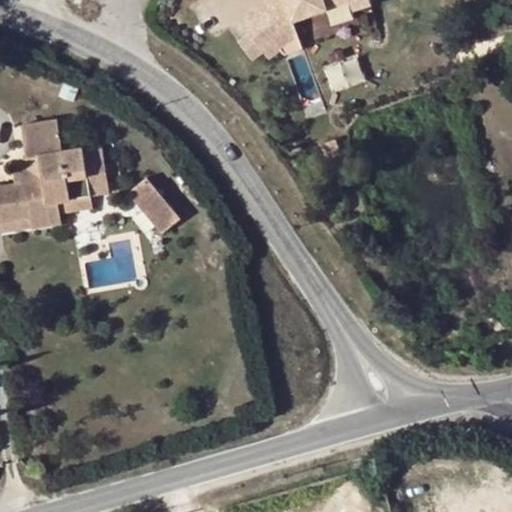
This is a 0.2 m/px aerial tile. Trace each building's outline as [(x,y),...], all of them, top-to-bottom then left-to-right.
[(268,59),(303,32),(294,20),(326,8),(350,0),(353,10),(372,4),(370,0),(265,0),(239,20),(268,59)] [(294,20),(303,32),(330,17),(326,8),(294,20)] [(465,48),(467,56),(483,51),(481,43),(465,48)] [(483,51),(467,56),(473,75),(488,70),(483,51)] [(64,82),(59,96),(73,102),(78,88),(64,82)] [(62,150),(57,119),(21,125),(26,157),(38,155),(42,179),(15,182),(0,184),(0,219),(29,215),(31,226),(60,221),(59,212),(57,199),(90,194),(89,186),(108,183),(106,174),(119,172),(117,161),(104,163),(104,159),(85,162),(83,153),(82,147),(62,150)] [(102,150),(83,153),(85,162),(104,159),(102,150)] [(38,155),(26,157),(28,168),(13,170),(15,182),(42,179),(38,155)] [(480,177),(483,177),(496,174),(492,160),(477,163),(480,177)] [(180,216),(146,175),(128,190),(162,231),(180,216)] [(109,191),(108,183),(89,186),(90,194),(109,191)] [(92,206),(90,194),(57,199),(59,212),(92,206)] [(29,215),(0,219),(0,230),(31,226),(29,215)] [(492,341),(479,344),(481,352),(494,349),(492,341)] [(479,344),(469,347),(473,358),(482,356),(481,352),(479,344)]
